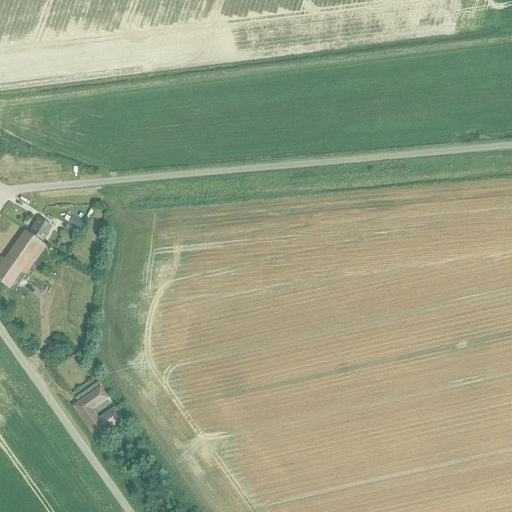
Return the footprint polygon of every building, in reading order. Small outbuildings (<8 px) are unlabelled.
[(42,241),(51,227),(39,219),(30,234),(42,241)] [(72,227),(78,231),(83,223),(76,219),(72,227)] [(71,242),(74,236),(63,230),(60,236),(71,242)] [(0,267),(0,281),(9,289),(10,289),(15,282),(19,285),(46,247),(25,232),(0,267)] [(75,411),(95,439),(124,418),(101,385),(100,386),(98,382),(75,398),(81,407),(75,411)]
